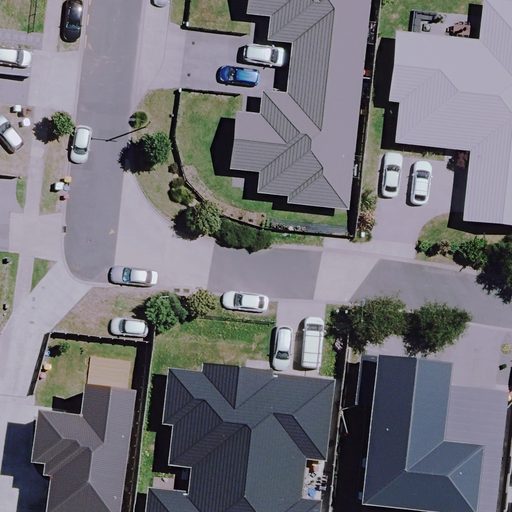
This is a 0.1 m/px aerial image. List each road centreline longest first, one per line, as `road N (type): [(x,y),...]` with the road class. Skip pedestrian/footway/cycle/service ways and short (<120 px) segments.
road 1 (residential): [(511,304),(332,276),(76,256)]
road 2 (residential): [(76,256),(109,0)]
